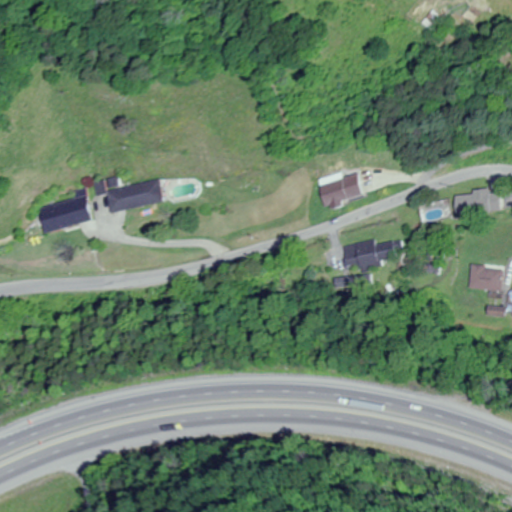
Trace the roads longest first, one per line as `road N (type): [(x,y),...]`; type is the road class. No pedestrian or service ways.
road 1 (trunk): [(0,481),(152,431),(259,420),(364,426),(511,469)]
road 2 (trunk): [(511,436),(398,401),(241,389),(137,402),(0,447)]
road 3 (residential): [(0,294),(171,275),(411,191)]
